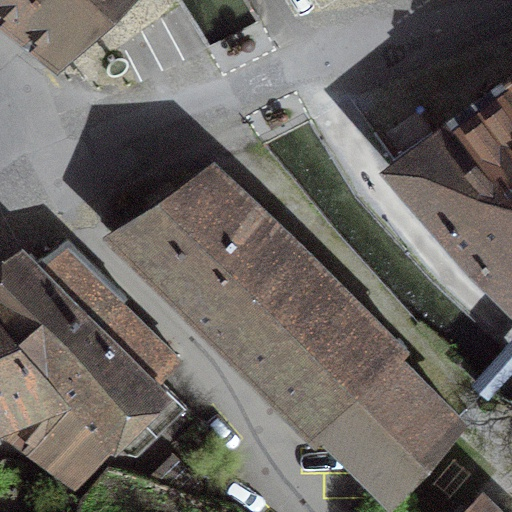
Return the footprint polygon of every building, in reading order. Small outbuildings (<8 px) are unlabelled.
[(0,0),(0,1),(55,46),(60,46),(106,0),(0,0)] [(482,104),(455,124),(511,186),(511,89),(508,85),(482,104)] [(425,146),(395,168),(464,247),(463,248),(483,271),(480,273),(511,308),(511,186),(455,124),(425,146)] [(390,494),(460,418),(454,412),(398,356),(407,347),(398,338),(394,341),(212,165),(176,191),(174,188),(150,204),(152,207),(115,232),(311,428),(306,434),(315,443),(327,431),(390,494)] [(127,453),(136,456),(187,405),(158,377),(178,356),(121,301),(126,294),(68,238),(37,260),(31,253),(0,271),(0,312),(5,320),(100,432),(104,429),(127,453)] [(0,415),(6,413),(72,467),(100,432),(5,320),(0,312),(0,415)] [(506,511),(500,506),(496,511),(482,497),(466,511),(462,508),(457,511),(506,511)]
